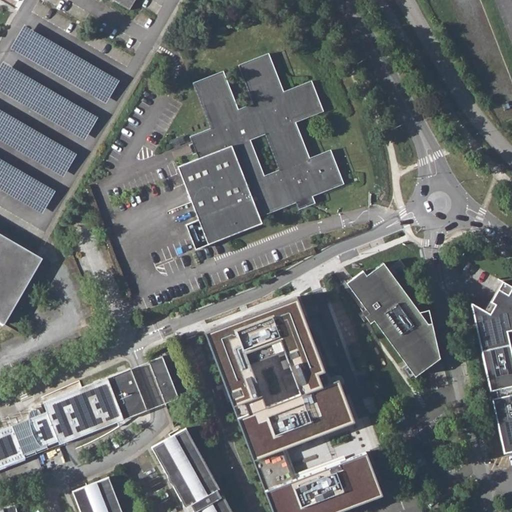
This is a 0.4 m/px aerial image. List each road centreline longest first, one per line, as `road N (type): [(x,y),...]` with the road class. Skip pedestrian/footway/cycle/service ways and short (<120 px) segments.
road 1 (residential): [(307,267),(398,511)]
road 2 (residential): [(434,222),(431,260),(480,459)]
road 3 (residential): [(433,184),(425,141),(346,0)]
road 4 (residential): [(260,511),(187,320)]
road 5 (residential): [(0,402),(131,343)]
road 6 (residential): [(187,320),(307,267)]
road 7 (residential): [(307,267),(424,216)]
road 8 (residential): [(131,343),(161,423),(131,452)]
